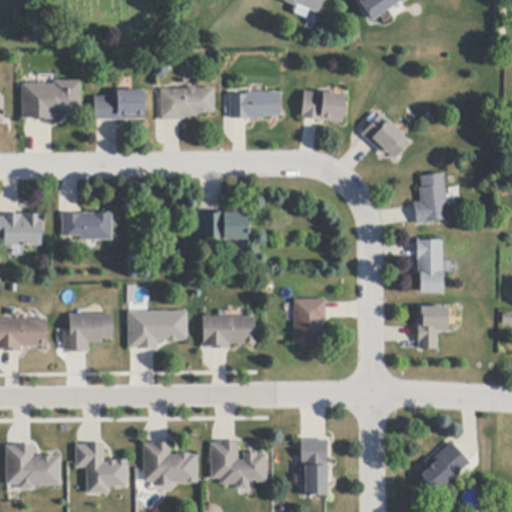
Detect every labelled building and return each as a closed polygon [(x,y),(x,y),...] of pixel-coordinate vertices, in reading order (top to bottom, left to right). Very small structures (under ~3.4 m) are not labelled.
[(324,0),(319,14),(297,5),(296,7),(285,2),(286,1),(283,0),(324,0)] [(401,0),(366,20),(354,0),(401,0)] [(52,120),(34,121),(34,119),(27,119),(23,120),(22,85),(54,84),(54,82),(81,81),(81,112),(70,112),(70,116),(55,116),(55,120),(52,120)] [(197,89),(214,89),(215,114),(198,114),(198,117),(183,117),(183,120),(179,120),(161,120),(161,118),(161,90),(169,90),(187,89),(189,88),(195,88),(197,90),(197,89)] [(145,120),(117,120),(97,120),(95,120),(95,98),(118,98),(118,91),(119,91),(133,91),(145,91),(145,120)] [(319,121),(305,119),(301,119),(304,92),(323,94),(323,93),(346,95),(343,124),(319,121)] [(246,119),(230,119),(230,96),(230,95),(247,95),(247,93),(251,93),(263,93),(281,93),(281,117),(263,117),(263,119),(246,119)] [(384,156),(373,147),(364,138),(362,136),(381,115),(410,142),(394,159),(387,153),(384,156)] [(416,221),(415,207),(414,204),(421,203),(419,189),(422,189),(421,177),(443,174),(449,220),(426,222),(426,224),(417,225),(416,221)] [(62,221),(62,215),(78,215),(100,214),(100,213),(112,213),(113,241),(80,241),(80,237),(63,237),(62,221)] [(223,214),(248,213),(248,240),(224,241),(224,239),(200,239),(199,215),(202,215),(209,214),(209,213),(222,213),(223,213),(223,214)] [(41,215),(42,246),(5,246),(5,239),(0,239),(0,218),(4,218),(4,215),(19,215),(22,215),(22,218),(24,218),(24,215),(41,215)] [(418,276),(417,257),(417,244),(417,241),(442,241),(442,273),(443,273),(443,294),(421,294),(421,276),(418,276)] [(326,303),(326,318),(326,321),(323,321),(323,329),(325,329),(325,344),(318,344),(318,347),(303,347),(303,344),(294,344),(294,301),(326,300),(326,303)] [(419,348),(419,342),(418,342),(417,328),(417,325),(419,325),(419,319),(421,319),(421,308),(448,308),(448,332),(437,333),(437,350),(419,350),(419,348)] [(154,350),(137,350),(137,349),(131,349),(129,349),(128,313),(187,312),(187,341),(179,342),(167,343),(167,341),(158,342),(158,350),(154,350)] [(87,353),(73,353),(73,351),(66,352),(65,352),(64,331),(70,331),(70,315),(91,315),(102,315),(113,314),(114,340),(103,340),(103,344),(89,344),(89,353),(87,353)] [(511,315),(511,326),(503,326),(503,315),(511,315)] [(227,350),(212,350),(212,349),(204,349),(203,318),(225,318),(244,318),(255,318),(255,345),(229,345),(229,350),(227,350)] [(20,353),(4,353),(4,351),(0,351),(0,320),(47,320),(47,347),(22,347),(22,353),(20,353)] [(301,441),(303,441),(326,441),(327,441),(327,496),(306,496),(305,464),(302,464),(301,441)] [(144,483),(144,445),(147,445),(153,445),(153,443),(168,443),(170,443),(170,456),(178,456),(178,454),(189,454),(189,456),(197,456),(198,484),(185,484),(185,483),(171,483),(171,487),(156,487),(156,483),(144,483)] [(212,480),(211,444),(213,444),(220,444),(220,443),(236,443),(238,443),(238,461),(244,461),(244,453),(257,453),(257,455),(266,455),(267,483),(256,483),(256,481),(248,481),(248,490),(237,490),(237,486),(221,486),(221,480),(212,480)] [(453,445),(468,462),(470,464),(460,473),(461,474),(449,484),(448,483),(437,493),(419,472),(452,443),(453,445)] [(87,495),(87,469),(77,469),(76,446),(79,446),(86,446),(86,444),(102,444),(104,444),(105,464),(108,464),(108,462),(127,461),(128,488),(108,488),(108,494),(87,495)] [(21,490),(19,490),(19,485),(9,486),(7,486),(6,448),(16,447),(16,446),(33,446),(34,459),(41,458),(41,457),(52,457),(52,458),(60,458),(61,486),(33,487),(34,490),(21,490)]
